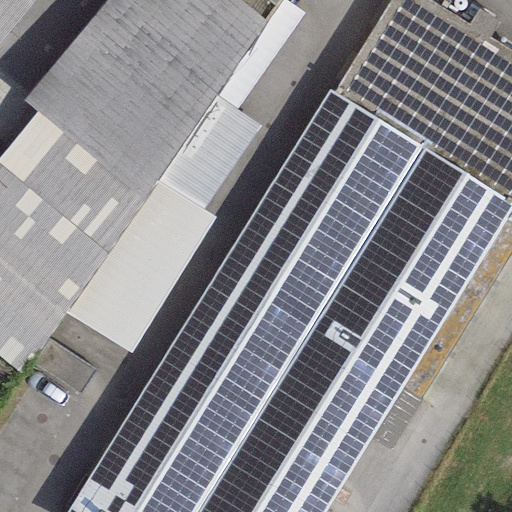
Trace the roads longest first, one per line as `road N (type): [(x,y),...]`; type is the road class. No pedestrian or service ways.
road 1 (unknown): [(63,511),(62,465),(251,173),(323,41)]
road 2 (unknown): [(511,247),(437,394),(356,511)]
